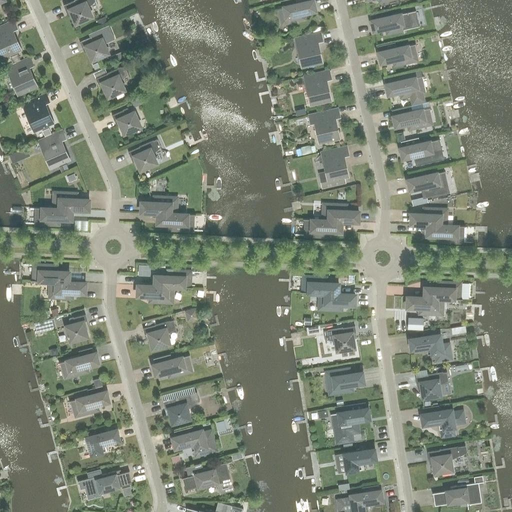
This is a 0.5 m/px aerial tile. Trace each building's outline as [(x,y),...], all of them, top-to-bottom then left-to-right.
[(74,0),(63,5),(66,11),(70,9),(76,23),(92,16),(88,7),(95,0),(74,0)] [(312,0),(276,8),(276,9),(279,8),(282,24),(303,19),(301,14),(315,10),(312,0)] [(388,33),(409,28),(419,26),(415,10),(408,12),(371,20),(373,31),(387,28),(388,33)] [(17,28),(14,20),(0,26),(0,54),(2,58),(21,49),(17,41),(16,42),(11,31),(17,28)] [(108,52),(104,44),(115,39),(108,25),(88,34),(90,37),(79,42),(82,47),(86,46),(92,59),(108,52)] [(320,32),(295,38),(301,66),(322,62),(320,53),(318,54),(316,42),(322,41),(320,32)] [(378,52),(380,62),(394,59),(395,64),(393,65),(405,62),(405,64),(414,62),(413,61),(416,60),(413,45),(416,44),(415,43),(395,48),(394,44),(389,45),(390,49),(378,52)] [(30,57),(6,68),(18,94),(37,86),(34,78),(32,79),(27,68),(33,65),(30,57)] [(125,65),(95,78),(98,84),(102,82),(108,96),(115,93),(117,99),(125,95),(122,90),(124,89),(120,80),(128,73),(125,65)] [(331,79),(329,70),(303,76),(310,104),(330,100),(329,91),(327,92),(324,80),(331,79)] [(385,84),(388,94),(402,91),(403,99),(409,98),(411,105),(426,102),(420,77),(423,76),(423,75),(385,84)] [(46,93),(22,104),(34,131),(53,122),(50,114),(48,115),(43,104),(49,101),(46,93)] [(141,104),(139,99),(131,102),(134,107),(141,104)] [(0,108),(1,111),(9,108),(6,102),(0,104),(0,108)] [(411,106),(391,110),(393,116),(395,126),(409,123),(410,128),(431,124),(427,108),(430,108),(430,107),(429,107),(412,111),(411,106)] [(127,108),(112,115),(114,121),(118,119),(124,133),(140,126),(134,112),(129,114),(127,108)] [(338,108),(308,115),(310,123),(314,122),(319,143),(339,138),(337,129),(336,130),(333,118),(340,117),(338,108)] [(45,136),(51,134),(49,128),(42,131),(45,136)] [(38,141),(50,167),(69,159),(66,151),(64,152),(59,141),(66,138),(62,130),(38,141)] [(397,134),(399,142),(405,140),(403,132),(397,134)] [(157,138),(128,151),(130,157),(134,155),(140,169),(156,162),(152,153),(160,146),(157,138)] [(402,147),(400,148),(402,158),(416,155),(418,164),(415,164),(415,165),(444,159),(439,139),(419,143),(418,138),(401,142),(402,147)] [(315,145),(309,146),(309,145),(301,147),(302,148),(296,149),(298,156),(316,152),(315,145)] [(344,177),(348,176),(346,167),(344,168),(342,156),(348,155),(346,146),(321,152),(323,160),(326,160),(328,171),(319,173),(322,187),(345,182),(344,177)] [(13,162),(29,154),(25,147),(10,155),(13,162)] [(444,171),(407,179),(409,190),(420,187),(423,187),(425,192),(425,196),(446,191),(445,187),(442,172),(445,171),(444,171)] [(76,179),(74,174),(67,176),(69,182),(76,179)] [(54,193),(53,208),(72,209),(72,210),(89,210),(89,200),(75,199),(75,194),(78,194),(54,193)] [(176,214),(177,198),(153,197),(153,198),(156,198),(155,202),(141,202),(141,213),(157,213),(176,214)] [(323,204),(323,220),(341,221),(358,222),(359,211),(344,211),(344,206),(347,206),(347,205),(323,204)] [(72,209),(53,208),(34,208),(37,208),(36,223),(25,223),(60,225),(60,224),(57,224),(57,219),(71,220),(72,210),(72,209)] [(446,225),(446,210),(422,209),(425,209),(425,214),(411,213),(410,224),(427,225),(446,225)] [(157,213),(157,223),(171,224),(171,229),(168,229),(204,231),(204,230),(192,230),(193,215),(196,215),(196,214),(176,214),(157,213)] [(323,220),(303,219),(303,220),(306,220),(305,235),(294,234),(294,235),(329,236),(326,236),(327,231),(341,231),(341,221),(323,220)] [(427,225),(427,235),(441,236),(441,241),(438,240),(438,241),(474,243),(474,242),(462,241),(462,226),(465,227),(465,226),(446,225),(427,225)] [(50,281),(69,282),(69,272),(55,271),(55,266),(58,266),(23,264),(23,265),(34,265),(33,280),(31,280),(31,281),(50,282),(50,281)] [(155,275),(154,285),(154,286),(173,287),(193,288),(193,287),(190,287),(190,272),(203,273),(203,272),(166,270),(166,271),(169,271),(169,276),(155,275)] [(338,294),(339,283),(324,283),(325,278),(327,278),(327,277),(293,276),(293,277),(304,277),(303,292),(300,292),(320,293),(338,294)] [(50,281),(50,282),(50,297),(73,298),(70,297),(71,293),(85,293),(86,283),(69,282),(50,281)] [(424,287),(424,297),(424,298),(442,298),(462,299),(462,298),(459,298),(460,283),(472,284),(472,283),(436,282),(436,283),(439,283),(439,287),(424,287)] [(154,286),(154,285),(137,285),(137,296),(151,296),(151,301),(148,301),(172,303),(173,287),(154,286)] [(320,293),(319,309),(343,310),(343,309),(340,309),(340,304),(355,305),(355,294),(338,294),(320,293)] [(424,298),(424,297),(407,296),(407,307),(421,308),(421,312),(418,312),(418,313),(442,314),(442,298),(424,298)] [(194,309),(186,312),(188,318),(196,316),(194,309)] [(87,320),(85,314),(73,318),(69,319),(71,325),(66,326),(70,341),(87,336),(83,322),(87,320)] [(408,317),(408,329),(422,330),(423,318),(408,317)] [(53,318),(43,321),(45,331),(56,328),(53,318)] [(173,320),(143,328),(144,334),(149,333),(152,348),(169,343),(166,334),(176,328),(173,320)] [(320,333),(319,325),(306,327),(307,335),(320,333)] [(355,326),(323,331),(325,339),(336,341),(337,350),(354,348),(352,333),(356,332),(355,326)] [(427,354),(436,353),(437,359),(450,357),(448,345),(441,345),(440,334),(409,339),(411,350),(426,347),(427,354)] [(80,357),(59,362),(59,363),(62,362),(66,377),(86,372),(89,371),(86,371),(85,367),(98,363),(96,352),(93,353),(91,354),(90,348),(79,351),(80,357)] [(190,355),(153,365),(155,375),(169,371),(170,376),(168,377),(191,371),(187,356),(190,355)] [(347,369),(326,372),(330,394),(351,390),(350,385),(364,383),(362,372),(348,374),(347,369)] [(447,372),(415,377),(416,383),(421,382),(423,397),(440,394),(438,385),(448,380),(447,372)] [(93,380),(95,388),(102,386),(100,378),(93,380)] [(88,396),(69,401),(72,401),(76,416),(99,410),(99,409),(96,410),(95,405),(109,401),(107,396),(106,391),(97,393),(95,388),(87,390),(88,396)] [(197,392),(162,401),(165,409),(169,408),(173,423),(189,418),(187,409),(199,401),(197,392)] [(351,411),(330,414),(333,414),(336,435),(342,435),(343,441),(337,442),(352,440),(351,433),(357,432),(356,426),(355,421),(369,419),(368,408),(364,409),(364,404),(366,403),(365,403),(341,407),(350,406),(351,411)] [(439,430),(442,429),(443,436),(454,434),(453,427),(454,427),(454,424),(464,422),(462,411),(452,413),(452,409),(421,414),(423,425),(438,422),(439,430)] [(175,437),(172,438),(175,448),(190,444),(192,451),(195,450),(196,455),(193,456),(216,450),(211,431),(203,433),(202,430),(192,432),(191,427),(174,432),(175,437)] [(119,440),(116,429),(80,439),(80,440),(87,438),(91,454),(84,456),(85,457),(91,455),(106,451),(104,444),(119,440)] [(465,446),(427,452),(428,458),(432,457),(435,472),(452,470),(450,460),(466,452),(466,453),(465,446)] [(374,449),(344,454),(347,472),(362,469),(361,462),(376,460),(374,449)] [(171,457),(174,469),(182,467),(179,455),(171,457)] [(216,481),(218,486),(220,494),(233,490),(225,463),(231,461),(202,469),(200,463),(187,467),(189,476),(181,478),(182,479),(183,478),(186,489),(199,486),(216,481)] [(88,478),(77,481),(78,482),(79,481),(81,488),(85,487),(89,498),(101,495),(101,496),(102,496),(100,491),(118,487),(118,486),(131,483),(128,472),(129,471),(119,474),(118,471),(120,470),(120,469),(102,474),(100,469),(87,473),(88,478)] [(474,477),(474,483),(452,486),(453,490),(432,493),(432,494),(434,493),(435,505),(448,503),(466,500),(467,504),(480,502),(477,483),(484,482),(483,475),(474,477)] [(378,486),(367,488),(361,488),(362,493),(350,495),(351,498),(338,501),(339,511),(353,509),(353,511),(368,511),(367,503),(382,501),(381,490),(378,491),(378,486)] [(129,487),(122,489),(124,496),(131,494),(129,487)] [(242,511),(243,509),(218,502),(215,511),(205,509),(207,510),(206,511),(203,511),(186,508),(188,509),(186,511),(242,511)]
